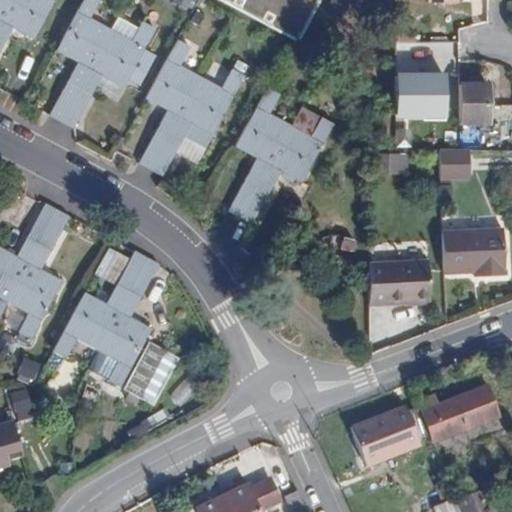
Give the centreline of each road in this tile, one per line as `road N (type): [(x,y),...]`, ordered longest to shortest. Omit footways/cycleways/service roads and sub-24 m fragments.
road 1 (residential): [(244,330),(212,278),(160,221),(0,134)]
road 2 (tertiary): [(511,327),(357,380)]
road 3 (tertiary): [(218,429),(79,511)]
